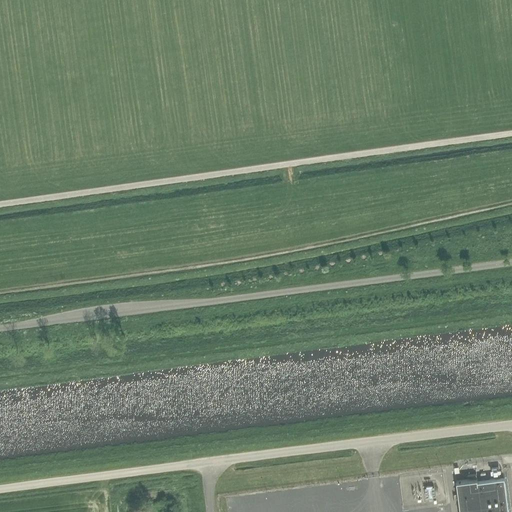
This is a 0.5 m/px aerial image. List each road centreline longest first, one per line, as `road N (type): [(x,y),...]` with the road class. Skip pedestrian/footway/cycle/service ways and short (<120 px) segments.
road 1 (unclassified): [(0,492),(511,427)]
road 2 (unclassified): [(511,264),(0,329)]
